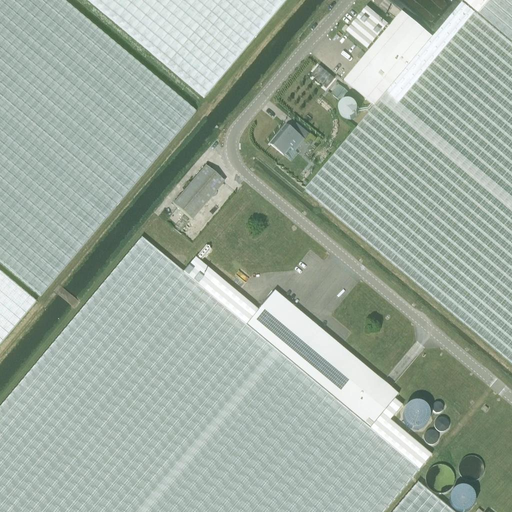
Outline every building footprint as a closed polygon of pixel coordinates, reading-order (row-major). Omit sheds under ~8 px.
[(60,0),(0,0),(0,263),(40,298),(195,113),(60,0)] [(84,0),(166,68),(203,99),(287,0),(84,0)] [(511,0),(465,0),(463,3),(511,44),(511,0)] [(432,39),(375,108),(305,191),(511,364),(511,46),(462,5),(432,39)] [(344,82),(375,108),(432,39),(402,13),(344,82)] [(367,13),(347,37),(366,53),(386,29),(367,13)] [(340,87),(332,96),(340,103),(348,94),(340,87)] [(287,126),(270,146),(283,157),(284,156),(290,162),(295,166),(295,165),(290,162),(297,154),(301,158),(302,157),(297,154),(294,151),(303,140),(304,142),(310,136),(296,125),(292,130),(287,126)] [(191,221),(224,183),(205,167),(172,206),(191,221)] [(246,327),(182,273),(141,240),(0,408),(0,511),(383,511),(418,471),(377,436),(246,327)] [(194,259),(182,273),(246,327),(258,312),(216,277),(194,259)] [(0,345),(35,304),(0,274),(0,345)] [(274,293),(258,312),(246,327),(377,436),(389,422),(401,407),(394,400),(397,396),(274,293)] [(401,422),(423,431),(432,407),(410,398),(401,422)] [(431,456),(389,422),(377,436),(418,471),(431,456)] [(425,431),(425,442),(438,443),(439,431),(425,431)] [(461,478),(479,477),(479,458),(460,459),(461,478)] [(450,511),(417,484),(412,491),(393,511),(450,511)]
